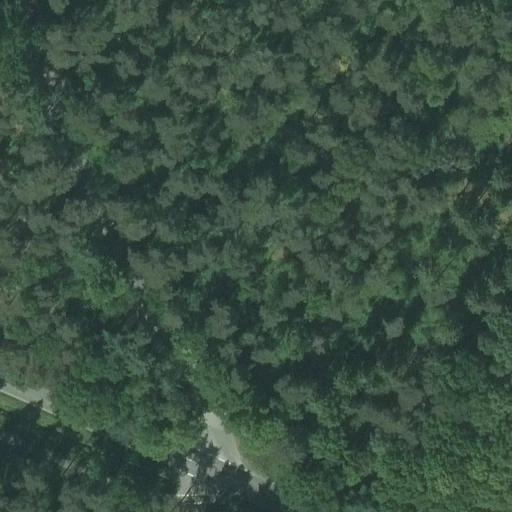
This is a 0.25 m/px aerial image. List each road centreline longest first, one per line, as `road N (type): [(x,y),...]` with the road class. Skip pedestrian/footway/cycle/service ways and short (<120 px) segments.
road 1 (unclassified): [(35,0),(197,385),(208,437),(200,466)]
road 2 (tertiary): [(0,378),(200,466)]
